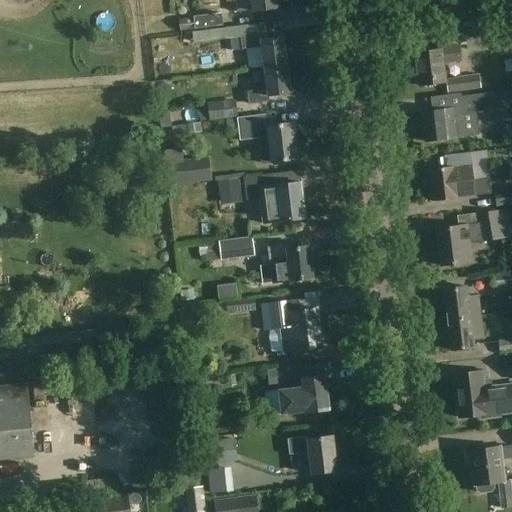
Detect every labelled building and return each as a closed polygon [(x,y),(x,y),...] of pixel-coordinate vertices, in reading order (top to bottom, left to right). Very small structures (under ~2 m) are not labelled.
[(151,0),(153,30),(175,29),(173,0),(151,0)] [(279,8),(278,0),(238,0),(236,0),(237,13),(252,11),(252,12),(279,8)] [(224,27),(222,15),(179,21),(180,32),(224,27)] [(261,48),(264,69),(287,66),(283,38),(261,41),(261,35),(258,36),(257,25),(194,34),(196,43),(231,39),(232,51),(261,48)] [(461,62),(459,45),(441,48),(441,50),(414,54),(418,87),(446,83),(443,64),(461,62)] [(290,94),(287,66),(264,69),(266,90),(247,92),(248,105),(269,103),(268,97),(290,94)] [(457,98),(487,93),(485,83),(455,88),(457,98)] [(238,117),(236,101),(208,105),(210,121),(238,117)] [(460,116),(459,109),(421,113),(425,142),(462,138),(462,133),(478,131),(476,114),(460,116)] [(272,126),(270,114),(236,119),(239,141),(267,138),(270,163),(298,159),(293,124),(272,126)] [(485,180),(481,154),(454,157),(455,167),(454,168),(454,167),(428,170),(433,203),(458,200),(457,199),(490,195),(488,180),(485,180)] [(210,156),(164,161),(167,186),(213,181),(210,156)] [(263,224),(277,223),(305,219),(301,183),(279,186),(277,174),(243,179),(246,201),(259,199),(263,224)] [(511,205),(511,192),(496,194),(498,208),(511,205)] [(511,238),(508,210),(477,214),(478,224),(436,230),(441,267),(471,262),(469,243),(511,238)] [(254,255),(252,238),(220,243),(223,260),(254,255)] [(291,249),(290,245),(267,247),(269,264),(260,266),(262,284),(312,278),(309,247),(291,249)] [(511,288),(511,271),(491,275),(493,292),(511,288)] [(447,321),(480,316),(478,296),(468,298),(466,286),(443,289),(447,321)] [(280,329),(283,354),(321,349),(316,309),(299,311),(298,300),(263,304),(266,331),(280,329)] [(236,316),(261,312),(260,304),(235,308),(236,316)] [(483,336),(480,316),(447,321),(451,352),(474,349),(472,338),(483,336)] [(511,352),(511,339),(499,341),(500,353),(511,352)] [(311,379),(309,367),(287,369),(290,389),(280,390),(283,413),(305,410),(305,414),(329,411),(325,377),(311,379)] [(486,416),(486,420),(502,418),(501,415),(511,413),(511,385),(487,389),(485,370),(454,374),(459,419),(486,416)] [(0,460),(33,457),(26,385),(0,387),(0,460)] [(337,472),(332,437),(308,440),(308,437),(287,440),(289,455),(308,453),(311,475),(337,472)] [(511,457),(511,447),(500,448),(500,447),(470,451),(474,486),(476,486),(477,491),(480,493),(491,492),(494,489),(493,484),(498,483),(501,509),(511,507),(511,498),(510,483),(504,483),(501,459),(511,457)] [(206,511),(203,486),(185,488),(188,511),(206,511)] [(130,511),(129,497),(92,501),(93,511),(130,511)] [(240,511),(239,498),(214,501),(215,511),(240,511)]
